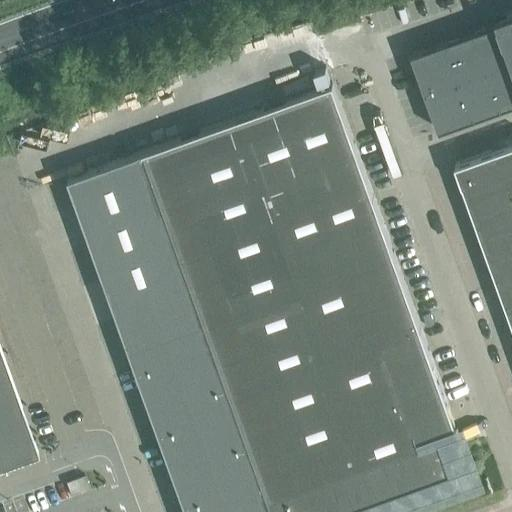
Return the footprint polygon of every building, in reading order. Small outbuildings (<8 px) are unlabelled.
[(511,15),(498,21),(511,58),(511,15)] [(472,30),(486,69),(511,59),(511,58),(498,21),(472,30)] [(486,69),(472,30),(446,40),(460,78),(486,69)] [(411,52),(425,90),(460,78),(446,40),(411,52)] [(511,102),(511,59),(486,69),(500,107),(511,102)] [(486,69),(460,78),(474,116),(500,107),(486,69)] [(460,78),(425,90),(439,129),(474,116),(460,78)] [(332,81),(263,106),(146,148),(206,318),(274,511),(331,511),(451,469),(439,435),(458,429),(448,401),(421,327),(332,81)] [(511,181),(511,141),(493,149),(506,184),(511,181)] [(109,290),(129,346),(206,318),(146,148),(68,176),(109,290)] [(455,163),(467,198),(506,184),(493,149),(455,163)] [(511,200),(506,184),(467,198),(477,224),(511,211),(511,200)] [(511,211),(477,224),(486,251),(511,241),(511,211)] [(511,241),(486,251),(496,277),(511,270),(511,241)] [(511,270),(496,277),(505,303),(511,300),(511,270)] [(188,511),(274,511),(206,318),(129,346),(156,422),(188,511)] [(0,345),(0,465),(38,451),(0,345)]
